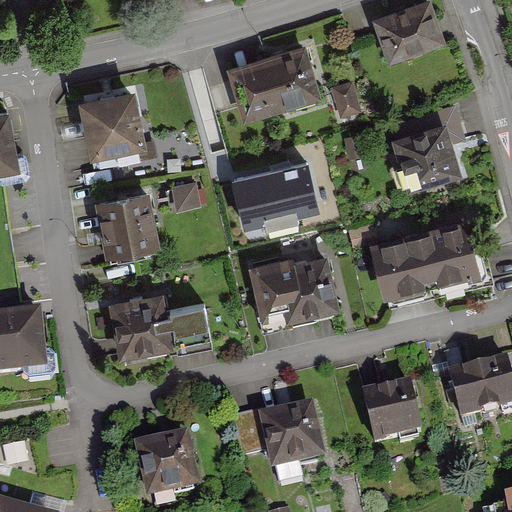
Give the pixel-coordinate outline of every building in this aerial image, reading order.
[(432,0),(414,0),(372,15),(388,60),(447,39),(432,0)] [(306,40),(227,64),(244,118),(322,94),(306,40)] [(345,120),(365,111),(353,82),(332,91),(345,120)] [(126,95),(89,103),(104,172),(157,160),(153,139),(137,143),(126,95)] [(16,113),(0,116),(0,177),(5,177),(6,183),(34,178),(32,166),(26,167),(16,113)] [(439,124),(386,140),(402,191),(455,175),(439,124)] [(233,182),(245,232),(320,215),(308,164),(283,170),(233,182)] [(197,183),(172,187),(177,214),(202,209),(197,183)] [(153,194),(98,205),(110,264),(165,253),(153,194)] [(368,248),(381,301),(477,278),(465,225),(368,248)] [(286,258),(254,264),(267,324),(333,310),(322,256),(287,263),(286,258)] [(212,351),(205,306),(168,312),(165,295),(115,304),(126,365),(212,351)] [(50,316),(0,322),(0,382),(34,378),(35,387),(63,384),(61,361),(55,362),(50,316)] [(511,407),(511,387),(506,362),(443,377),(454,421),(511,407)] [(419,426),(409,385),(365,395),(375,436),(419,426)] [(317,397),(238,415),(247,451),(273,445),(281,479),(305,473),(301,456),(329,450),(317,397)] [(191,426),(139,435),(148,492),(155,491),(157,503),(177,500),(175,485),(202,481),(197,453),(203,452),(201,438),(193,439),(191,426)] [(44,511),(0,499),(0,511),(44,511)] [(511,511),(511,500),(496,503),(497,511),(511,511)]
